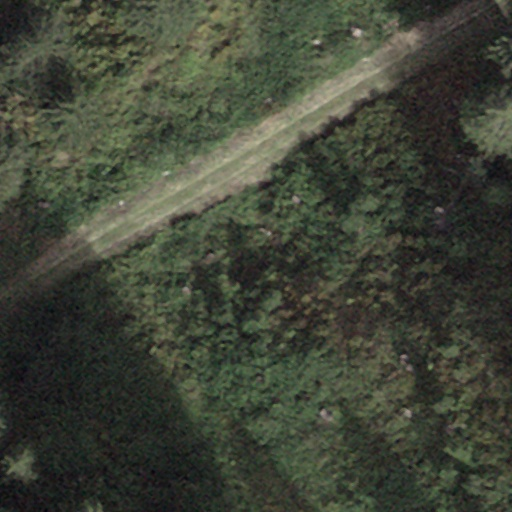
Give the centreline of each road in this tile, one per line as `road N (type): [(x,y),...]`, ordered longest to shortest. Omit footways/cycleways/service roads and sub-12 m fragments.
road 1 (track): [(0,356),(511,50)]
road 2 (track): [(225,221),(307,511)]
